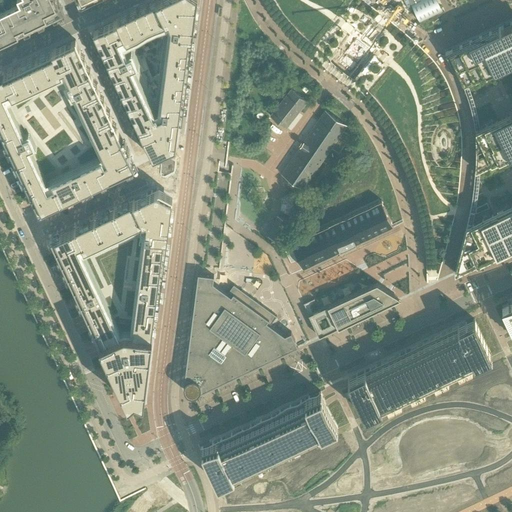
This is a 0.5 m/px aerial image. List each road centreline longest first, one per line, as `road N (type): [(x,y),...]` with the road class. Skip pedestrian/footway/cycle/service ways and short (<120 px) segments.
road 1 (residential): [(0,183),(130,448),(141,453),(167,441)]
road 2 (unclassified): [(167,441),(418,322)]
road 3 (unknown): [(302,284),(325,256),(406,224)]
